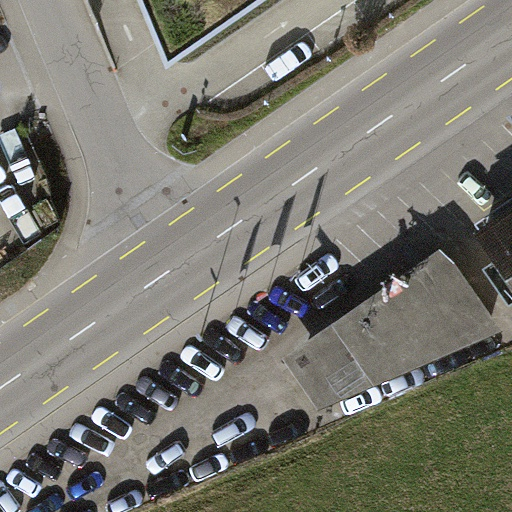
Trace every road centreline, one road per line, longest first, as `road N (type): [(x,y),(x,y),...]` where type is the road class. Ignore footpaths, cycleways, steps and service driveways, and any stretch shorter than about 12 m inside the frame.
road 1 (primary): [(167,274),(511,31)]
road 2 (residential): [(167,274),(52,0)]
road 3 (primary): [(0,389),(167,274)]
